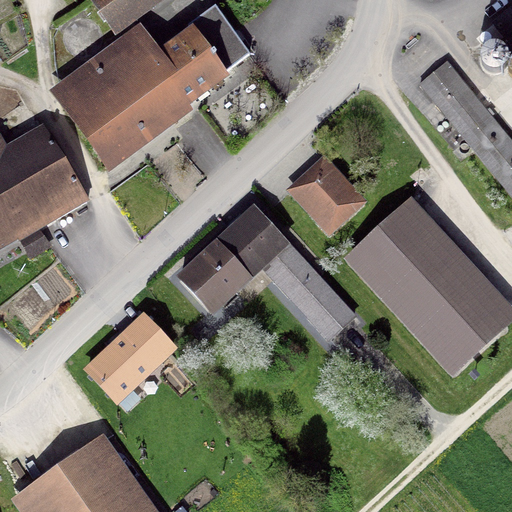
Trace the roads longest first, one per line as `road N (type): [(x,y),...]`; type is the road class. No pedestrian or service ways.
road 1 (tertiary): [(380,0),(361,63),(0,395)]
road 2 (track): [(511,256),(361,63)]
road 3 (track): [(511,379),(365,511)]
road 4 (track): [(449,436),(344,331)]
